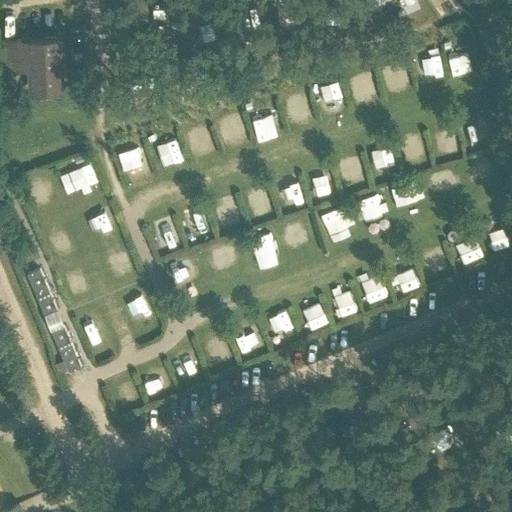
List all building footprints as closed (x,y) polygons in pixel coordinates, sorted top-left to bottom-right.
[(60,37),(2,40),(3,67),(31,65),(32,84),(62,83),(60,37)] [(405,50),(410,69),(430,63),(425,44),(405,50)] [(374,57),(380,77),(399,71),(393,52),(374,57)] [(206,66),(226,63),(225,53),(205,56),(206,66)] [(143,82),(139,65),(123,68),(126,86),(143,82)] [(280,89),(286,110),(305,104),(299,83),(280,89)] [(248,123),(264,119),(258,97),(242,101),(248,123)] [(477,106),(458,111),(463,131),(482,126),(477,106)] [(214,130),(231,127),(228,108),(211,111),(214,130)] [(429,112),(430,131),(449,129),(448,111),(429,112)] [(180,123),(186,142),(202,137),(196,118),(180,123)] [(150,156),(171,151),(166,129),(145,134),(150,156)] [(365,160),(384,154),(378,136),(359,142),(365,160)] [(120,167),(139,161),(132,140),(113,146),(120,167)] [(331,150),(337,172),(359,166),(353,144),(331,150)] [(478,144),(461,148),(465,168),(482,164),(478,144)] [(85,152),(62,161),(69,180),(92,171),(85,152)] [(447,153),(429,159),(436,178),(453,171),(447,153)] [(302,160),(303,180),(325,178),(324,159),(302,160)] [(272,177),(275,195),(294,192),(291,174),(272,177)] [(258,176),(240,182),(248,203),(265,197),(258,176)] [(202,188),(203,199),(221,197),(219,185),(202,188)] [(316,217),(335,211),(330,192),(310,198),(316,217)] [(144,211),(152,234),(172,227),(164,204),(144,211)] [(220,228),(225,245),(238,242),(233,225),(220,228)] [(117,231),(97,236),(102,256),(122,252),(117,231)] [(185,238),(191,256),(211,250),(206,231),(185,238)] [(420,263),(439,258),(434,239),(415,244),(420,263)] [(403,257),(388,261),(392,278),(407,274),(403,257)] [(39,266),(28,271),(63,359),(56,362),(59,371),(67,368),(68,370),(78,366),(39,266)] [(359,269),(349,272),(356,293),(366,290),(359,269)] [(341,294),(334,280),(319,287),(326,301),(341,294)] [(309,285),(292,293),(301,310),(318,301),(309,285)] [(245,310),(236,315),(247,337),(256,333),(245,310)] [(77,317),(82,337),(99,333),(94,314),(77,317)] [(110,377),(113,396),(122,394),(119,375),(110,377)] [(460,492),(441,503),(446,511),(450,511),(466,502),(460,492)] [(23,511),(19,500),(0,508),(0,511),(23,511)]
